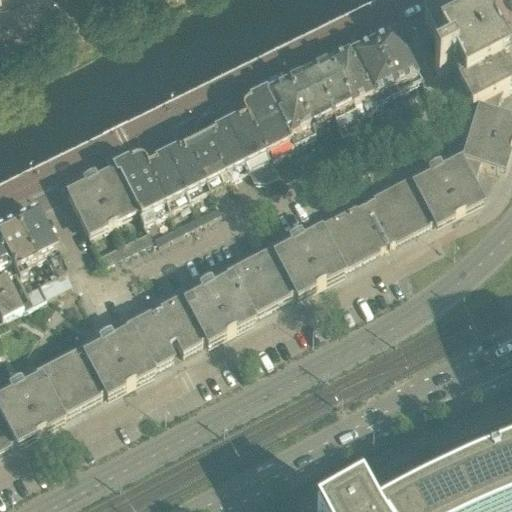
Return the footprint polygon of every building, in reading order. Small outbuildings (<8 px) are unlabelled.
[(363,213),(330,230),(352,273),(385,255),(385,254),(388,252),(389,253),(433,230),(436,235),(483,211),(474,194),(480,172),(504,179),(511,153),(511,126),(496,122),(503,100),(511,95),(511,89),(503,72),(508,69),(483,22),(478,25),(466,3),(424,25),(437,49),(441,47),(450,64),(433,73),(438,81),(455,73),(478,117),(463,166),(415,191),(413,186),(363,213)] [(386,43),(371,50),(397,99),(414,91),(412,86),(418,83),(394,38),(386,42),(386,43)] [(347,61),(347,62),(371,106),(378,103),(380,107),(397,99),(371,50),(356,57),(347,61)] [(347,62),(328,71),(356,124),(376,114),(371,106),(347,62)] [(310,80),(308,81),(332,125),(334,130),(342,144),(361,135),(356,124),(328,71),(310,80)] [(301,85),(287,92),(310,135),(332,125),(308,81),(301,84),(301,85)] [(266,102),(265,103),(292,155),(314,144),(310,135),(287,92),(274,98),(272,94),(264,98),(266,102),(265,102),(266,102)] [(293,158),(292,155),(265,103),(239,115),(245,126),(207,146),(148,176),(143,165),(116,178),(115,179),(114,178),(68,201),(86,240),(101,233),(103,238),(121,229),(118,224),(135,216),(144,234),(189,211),(189,210),(229,190),(249,180),(254,189),(267,190),(277,184),(270,169),(293,158)] [(418,136),(425,150),(435,145),(436,145),(437,144),(448,138),(447,136),(449,136),(448,134),(447,135),(442,124),(418,136)] [(424,151),(417,138),(394,150),(401,163),(411,157),(424,151)] [(401,163),(394,150),(375,160),(381,172),(401,163)] [(333,177),(340,191),(360,182),(353,168),(333,177)] [(313,193),(318,203),(326,199),(321,189),(313,193)] [(183,230),(186,235),(187,238),(221,221),(217,214),(183,230)] [(28,221),(16,227),(37,269),(46,264),(54,281),(49,283),(51,287),(57,284),(68,279),(36,217),(34,216),(28,218),(28,221)] [(0,232),(0,247),(15,279),(19,286),(27,282),(24,275),(37,269),(16,227),(14,227),(15,228),(3,234),(3,233),(2,233),(0,232)] [(352,273),(330,230),(316,237),(319,242),(304,250),(300,243),(287,249),(291,256),(276,264),(274,260),(236,280),(227,284),(229,289),(214,297),(211,290),(198,297),(201,304),(187,311),(184,307),(160,319),(161,321),(156,323),(151,326),(151,324),(126,337),(129,342),(114,350),(110,343),(97,350),(101,356),(86,364),(84,360),(37,385),(39,389),(24,397),(21,390),(8,397),(11,404),(0,409),(0,458),(14,450),(17,456),(64,431),(61,426),(104,403),(107,409),(153,384),(151,379),(173,367),(167,356),(173,354),(177,351),(182,362),(205,350),(207,356),(254,331),(251,326),(294,303),(297,308),(343,284),(341,279),(352,273)] [(155,245),(157,250),(158,252),(184,239),(180,232),(155,245)] [(146,239),(98,263),(103,274),(152,250),(146,239)] [(0,285),(17,319),(22,317),(23,317),(32,313),(27,304),(19,308),(6,283),(15,279),(0,247),(0,285)] [(0,322),(2,327),(17,319),(0,285),(0,322)] [(26,299),(32,311),(33,312),(45,306),(38,292),(26,299)] [(511,511),(511,461),(509,462),(507,463),(481,474),(478,475),(453,486),(451,487),(425,499),(423,500),(400,511),(511,511)]
